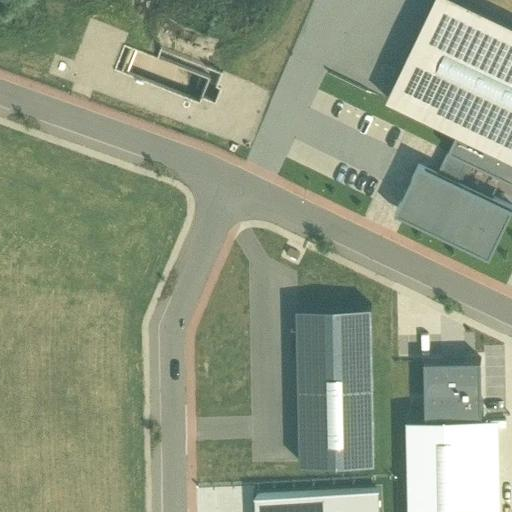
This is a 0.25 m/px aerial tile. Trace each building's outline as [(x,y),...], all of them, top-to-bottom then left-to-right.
[(511,18),(473,0),(437,0),(391,97),(461,131),(453,148),(511,176),(511,18)] [(195,64),(182,95),(205,104),(217,73),(195,64)] [(511,201),(419,159),(396,208),(494,253),(511,213),(511,201)] [(307,305),(297,305),(298,329),(291,330),(291,351),(298,351),(300,462),(375,461),(371,304),(307,305)] [(426,416),(408,416),(409,511),(484,511),(482,415),(481,358),(424,359),(426,416)]
